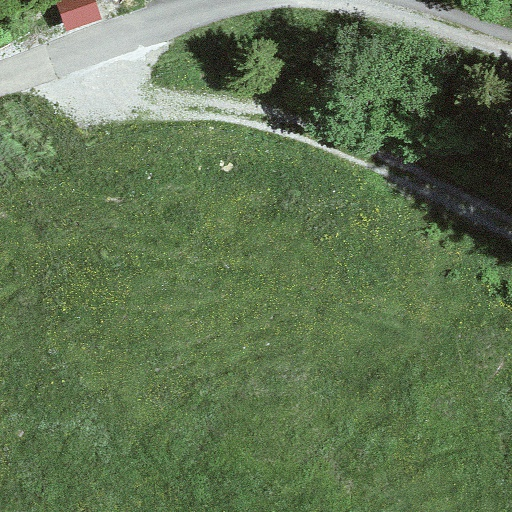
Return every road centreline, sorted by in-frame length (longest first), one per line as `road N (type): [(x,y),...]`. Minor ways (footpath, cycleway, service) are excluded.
road 1 (track): [(511,238),(292,128),(114,94),(70,54)]
road 2 (track): [(238,0),(70,54)]
road 3 (track): [(511,44),(369,0)]
